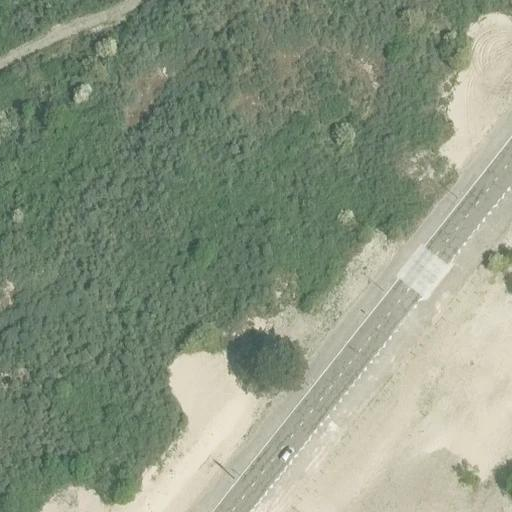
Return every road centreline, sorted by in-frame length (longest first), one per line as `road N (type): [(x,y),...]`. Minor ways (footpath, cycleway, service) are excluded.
road 1 (tertiary): [(264,511),(511,201)]
road 2 (unknown): [(133,0),(121,13),(0,61)]
